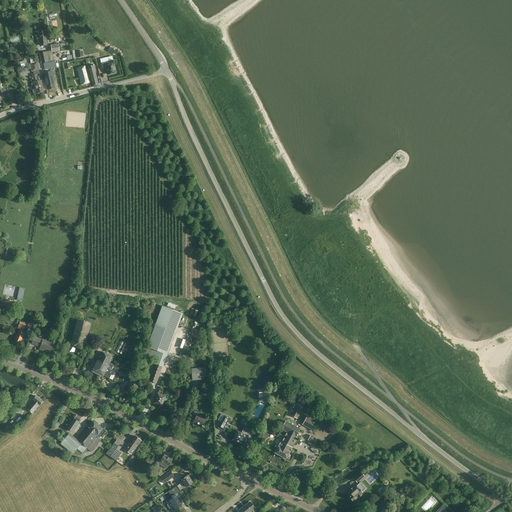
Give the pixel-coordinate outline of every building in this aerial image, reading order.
[(51,45),(52,52),(60,51),(58,44),(51,45)] [(46,52),(39,53),(42,63),(48,62),(46,52)] [(114,64),(112,64),(111,61),(101,63),(102,70),(107,69),(108,75),(116,73),(114,64)] [(29,64),(31,72),(40,70),(37,62),(29,64)] [(90,83),(87,71),(85,65),(77,68),(78,73),(81,85),(90,83)] [(93,66),(88,67),(89,70),(93,85),(98,84),(95,72),(96,71),(95,68),(94,65),(93,66)] [(48,73),(44,74),(48,90),(55,89),(53,78),(54,78),(52,72),(48,73)] [(37,74),(31,75),(32,78),(31,79),(32,81),(34,81),(34,82),(32,83),(32,84),(32,86),(33,86),(34,90),(32,90),(33,93),(36,93),(44,92),(41,80),(40,81),(39,76),(37,77),(37,74)] [(167,355),(182,314),(163,306),(155,325),(147,347),(144,356),(156,360),(155,361),(151,360),(146,372),(151,374),(148,381),(156,383),(162,367),(163,367),(168,355),(167,355)] [(91,323),(77,320),(71,345),(68,344),(67,351),(74,353),(76,346),(81,348),(82,343),(86,344),(91,323)] [(24,333),(24,331),(23,331),(26,325),(20,322),(17,328),(20,330),(19,331),(15,341),(20,343),(24,333)] [(56,344),(58,337),(53,335),(50,342),(43,340),(35,337),(32,345),(40,348),(39,350),(44,351),(45,350),(53,353),(56,345),(57,344),(56,344)] [(116,351),(121,354),(127,344),(121,341),(116,351)] [(109,363),(110,363),(113,357),(102,352),(92,371),(97,374),(103,363),(107,366),(109,363)] [(114,366),(110,364),(110,363),(109,363),(107,366),(103,363),(97,374),(103,377),(103,375),(112,380),(116,373),(114,372),(115,371),(117,372),(119,368),(115,365),(114,366)] [(203,377),(202,369),(192,369),(192,371),(193,371),(194,377),(203,377)] [(161,406),(165,397),(161,395),(163,392),(159,390),(154,403),(157,404),(158,406),(160,406),(161,406)] [(274,393),(275,390),(269,390),(268,392),(264,392),(264,398),(270,398),(270,393),(274,393)] [(33,400),(34,400),(26,409),(32,413),(40,405),(43,402),(36,396),(33,400)] [(297,419),(300,413),(303,408),(296,405),(290,415),(297,419)] [(202,406),(193,422),(198,425),(207,409),(202,406)] [(318,421),(307,415),(302,425),(313,431),(318,421)] [(224,431),(230,419),(225,416),(218,428),(224,431)] [(73,418),(66,428),(73,432),(80,423),(73,418)] [(7,429),(14,423),(10,419),(3,425),(7,429)] [(69,433),(65,439),(82,453),(87,448),(91,452),(101,440),(99,437),(100,436),(101,437),(106,431),(94,421),(87,429),(86,428),(79,437),(80,437),(78,440),(69,433)] [(290,458),(291,455),(289,454),(297,438),(296,437),(300,429),(286,421),(282,428),(281,429),(278,433),(283,436),(275,453),(286,459),(287,457),(290,458)] [(250,437),(252,432),(245,428),(244,428),(241,433),(236,430),(234,434),(235,435),(233,440),(236,441),(238,443),(242,444),(241,445),(246,448),(246,447),(249,449),(254,439),(251,438),(252,437),(250,437)] [(124,449),(125,450),(131,454),(138,444),(137,443),(140,440),(134,436),(129,443),(128,445),(123,441),(126,438),(121,434),(106,454),(116,461),(124,449)] [(316,438),(310,435),(308,440),(312,442),(311,443),(314,445),(315,442),(314,442),(316,438)] [(172,460),(164,454),(164,455),(160,461),(158,464),(166,469),(167,466),(168,466),(172,460)] [(152,467),(154,464),(147,458),(145,462),(152,467)] [(174,476),(170,471),(162,477),(166,482),(168,480),(168,481),(174,476)] [(360,472),(354,479),(357,482),(364,476),(360,472)] [(181,480),(183,482),(177,486),(180,491),(186,487),(192,483),(188,475),(181,480)] [(366,489),(360,483),(354,488),(353,487),(349,491),(350,491),(347,494),(350,497),(349,497),(353,501),(357,497),(358,498),(362,494),(361,494),(362,492),(365,490),(366,489)] [(179,508),(179,507),(181,505),(175,495),(179,492),(176,487),(168,492),(172,498),(167,501),(168,504),(167,505),(170,509),(170,508),(171,508),(173,511),(179,508)] [(378,503),(382,509),(390,504),(386,498),(378,503)] [(239,510),(241,511),(250,511),(255,509),(250,502),(239,510)]
